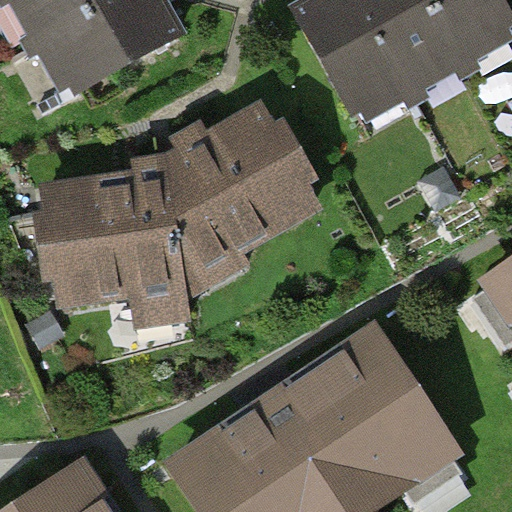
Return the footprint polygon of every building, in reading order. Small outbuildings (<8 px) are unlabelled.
[(180,38),(158,0),(6,0),(65,103),(180,38)] [(511,28),(496,0),(335,0),(298,21),(365,139),(511,56),(511,28)] [(265,115),(165,170),(167,180),(47,197),(63,301),(132,292),(136,311),(189,301),(186,281),(317,207),(265,115)] [(511,273),(492,287),(511,316),(511,273)] [(378,338),(177,471),(204,511),(370,511),(456,455),(378,338)] [(108,511),(82,472),(22,511),(108,511)]
